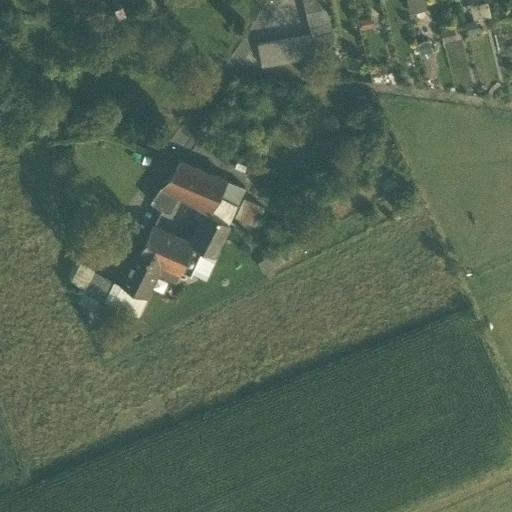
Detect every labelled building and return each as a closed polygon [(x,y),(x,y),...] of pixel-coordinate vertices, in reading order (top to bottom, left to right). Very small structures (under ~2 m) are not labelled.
[(326,0),(311,0),(303,2),(306,13),(328,8),(326,0)] [(405,0),(408,11),(425,8),(423,0),(405,0)] [(469,5),(473,17),(488,13),(485,1),(469,5)] [(328,8),(306,13),(308,25),(331,19),(328,8)] [(331,19),(308,25),(311,36),(333,31),(331,19)] [(97,32),(97,44),(115,43),(115,31),(97,32)] [(311,36),(258,44),(262,67),(314,60),(311,36)] [(179,196),(210,212),(219,197),(229,180),(180,160),(161,186),(179,196)] [(238,184),(229,180),(219,197),(230,201),(238,184)] [(179,196),(161,186),(151,201),(160,210),(169,213),(179,196)] [(262,207),(244,198),(236,217),(254,225),(262,207)] [(230,223),(210,212),(191,245),(213,255),(230,223)] [(152,227),(139,253),(181,272),(190,275),(191,273),(206,280),(217,257),(213,255),(191,245),(152,227)] [(276,252),(259,263),(264,272),(282,261),(276,252)] [(181,272),(139,253),(136,262),(132,260),(114,297),(141,310),(159,273),(177,281),(181,272)] [(93,271),(83,293),(104,303),(114,281),(93,271)]
